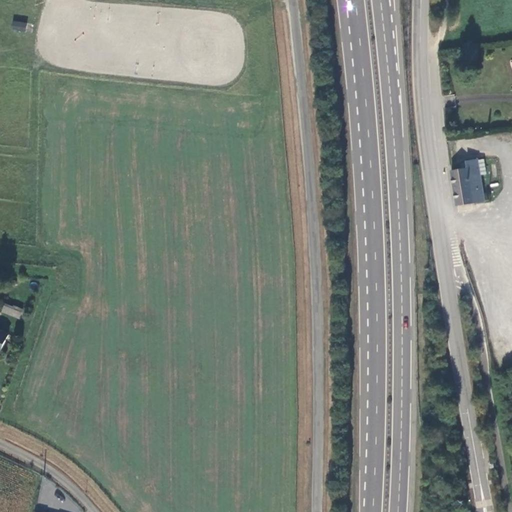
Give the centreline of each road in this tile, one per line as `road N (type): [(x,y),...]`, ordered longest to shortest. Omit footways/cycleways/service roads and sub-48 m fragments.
road 1 (tertiary): [(484,511),(428,164),(421,0)]
road 2 (unclassified): [(317,511),(316,276),(292,0)]
road 3 (trunk): [(341,0),(362,267),(368,511)]
road 4 (trunk): [(355,0),(376,341),(372,511)]
road 5 (trunk): [(397,511),(402,370),(390,90)]
road 6 (track): [(0,52),(215,81),(237,69),(235,28)]
road 7 (track): [(232,25),(130,11),(93,32),(22,23),(0,30)]
